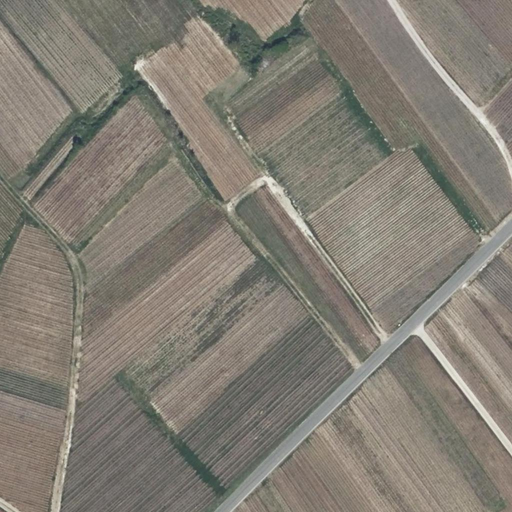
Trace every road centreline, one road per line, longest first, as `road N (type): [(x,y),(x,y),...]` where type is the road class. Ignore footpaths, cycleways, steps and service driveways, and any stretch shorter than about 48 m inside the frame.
road 1 (tertiary): [(226,511),(511,227)]
road 2 (track): [(394,0),(423,52),(483,111),(511,154)]
road 3 (track): [(414,322),(511,443)]
